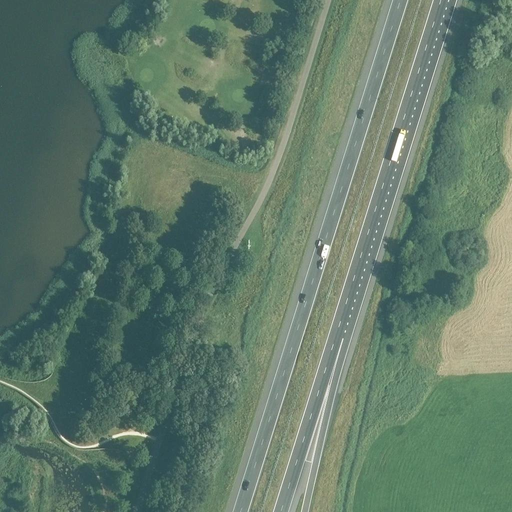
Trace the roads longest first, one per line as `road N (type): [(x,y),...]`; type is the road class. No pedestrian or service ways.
road 1 (motorway): [(397,0),(237,511)]
road 2 (motorway): [(335,336),(440,0)]
road 3 (motorway): [(280,511),(335,336)]
road 4 (motorway): [(305,511),(335,336)]
